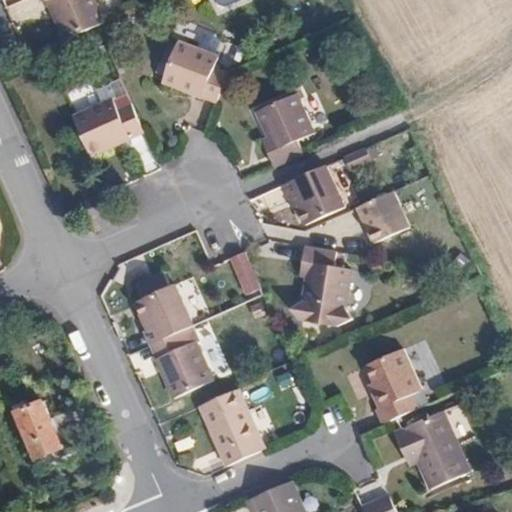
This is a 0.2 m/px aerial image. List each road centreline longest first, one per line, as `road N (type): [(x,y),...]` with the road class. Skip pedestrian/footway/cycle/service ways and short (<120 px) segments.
road 1 (residential): [(64,270),(166,510)]
road 2 (residential): [(334,444),(166,510)]
road 3 (residential): [(209,199),(64,270)]
road 4 (residential): [(0,126),(64,270)]
road 5 (track): [(511,50),(404,123)]
